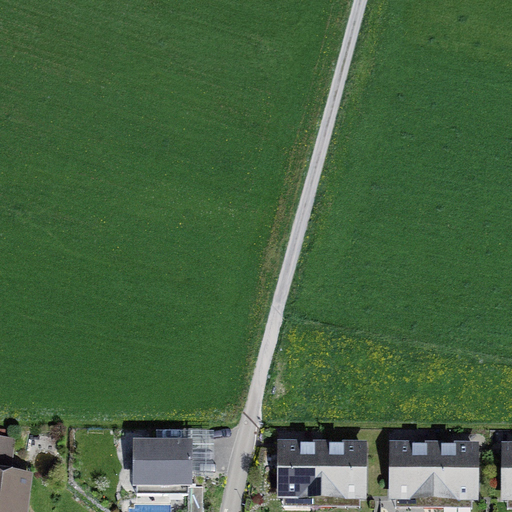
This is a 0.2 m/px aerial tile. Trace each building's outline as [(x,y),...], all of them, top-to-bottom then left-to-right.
[(0,444),(0,479),(8,480),(11,446),(0,444)] [(182,451),(123,450),(123,498),(181,498),(182,451)] [(270,509),(312,509),(312,450),(270,450),(270,509)] [(312,450),(312,509),(360,509),(360,450),(312,450)] [(495,508),(511,508),(511,450),(496,450),(495,508)] [(383,509),(424,509),(424,451),(382,451),(383,509)] [(424,451),(424,509),(471,509),(470,451),(424,451)] [(0,479),(0,511),(21,511),(25,483),(8,480),(0,479)]
